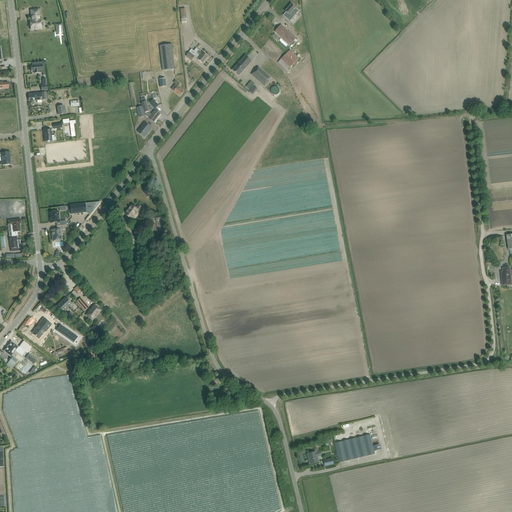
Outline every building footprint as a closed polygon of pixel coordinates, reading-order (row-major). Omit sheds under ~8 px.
[(286,12),(284,14),(287,16),(285,17),(290,21),(299,11),(296,8),(295,7),(291,4),(285,11),(286,12)] [(29,20),(30,31),(41,30),(40,19),(39,9),(30,10),(31,20),(29,20)] [(294,18),(292,22),(298,26),(301,23),(294,18)] [(290,45),(296,38),(281,25),(275,32),(290,45)] [(163,70),(175,69),(172,45),(160,46),(163,70)] [(194,56),(199,60),(203,63),(208,57),(196,48),(194,51),(191,49),(189,52),(186,56),(191,60),(194,56)] [(286,71),(298,59),(290,50),(278,62),(286,71)] [(246,56),(233,70),(239,76),(252,61),(246,56)] [(31,71),(34,71),(34,73),(42,73),(43,76),(46,75),(44,62),(32,63),(32,66),(30,66),(31,71)] [(258,68),(256,70),(255,69),(251,74),(265,86),(269,81),(268,81),(270,78),(258,68)] [(180,96),(184,92),(177,87),(180,84),(176,80),(174,83),(176,84),(172,89),(180,96)] [(254,86),(249,91),(253,94),(258,89),(254,86)] [(41,93),(33,94),(28,94),(29,101),(41,100),(41,93)] [(159,106),(153,99),(149,102),(155,109),(159,106)] [(145,116),(150,119),(154,122),(161,114),(156,110),(152,115),(149,112),(146,101),(141,102),(145,116)] [(64,106),(64,105),(57,107),(58,115),(65,113),(65,112),(66,112),(65,106),(64,106)] [(138,132),(144,137),(152,128),(145,123),(138,132)] [(51,129),(48,129),(43,130),(44,142),(52,141),(51,129)] [(11,164),(9,152),(0,153),(0,159),(1,165),(7,165),(8,165),(8,164),(11,164)] [(85,204),(70,205),(71,214),(86,213),(90,215),(100,202),(85,204)] [(125,214),(133,220),(143,207),(139,204),(135,208),(132,205),(125,214)] [(159,216),(155,217),(156,221),(163,219),(160,209),(157,210),(159,216)] [(56,222),(57,226),(66,225),(66,221),(59,222),(58,211),(49,212),(50,217),(50,223),(56,222)] [(8,225),(9,236),(11,251),(21,250),(20,240),(18,241),(17,236),(18,236),(17,231),(20,231),(19,224),(21,223),(20,219),(15,220),(10,220),(11,225),(8,225)] [(125,235),(132,233),(129,224),(122,227),(125,235)] [(67,229),(66,225),(57,226),(57,229),(51,230),(52,236),(53,241),(61,240),(60,230),(67,229)] [(132,234),(127,236),(130,245),(130,246),(135,244),(132,234)] [(503,285),(508,285),(511,284),(509,268),(503,269),(503,272),(501,272),(503,285)] [(78,294),(84,289),(80,285),(75,289),(78,294)] [(85,310),(89,306),(81,297),(76,301),(85,310)] [(71,303),(66,298),(56,307),(62,313),(71,303)] [(102,310),(94,304),(85,315),(93,321),(102,310)] [(43,318),(31,333),(39,339),(42,335),(42,336),(52,325),(43,318)] [(60,325),(56,331),(73,343),(77,337),(60,325)] [(11,342),(4,351),(8,354),(9,355),(14,349),(22,356),(25,352),(27,353),(32,347),(24,341),(20,347),(19,348),(15,345),(11,342)] [(64,356),(71,353),(69,348),(62,350),(64,356)] [(45,353),(43,356),(52,362),(54,359),(45,353)] [(37,360),(29,354),(26,358),(34,364),(37,360)] [(18,360),(13,357),(12,357),(6,365),(12,368),(18,360)] [(335,443),(338,458),(339,463),(375,454),(374,451),(381,450),(380,444),(373,446),(370,435),(335,443)] [(309,461),(310,464),(319,462),(318,456),(321,455),(320,451),(317,452),(307,454),(308,458),(310,457),(310,460),(309,461)]
